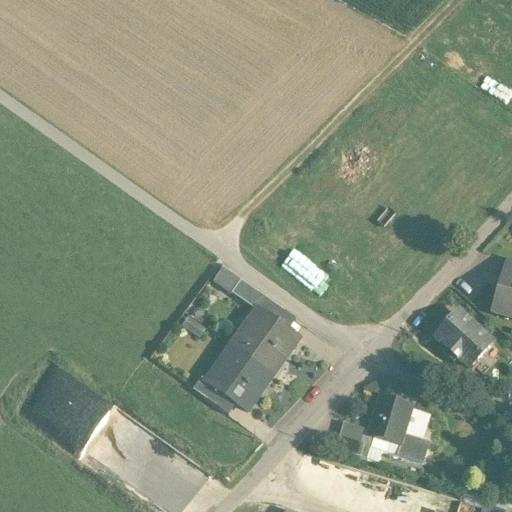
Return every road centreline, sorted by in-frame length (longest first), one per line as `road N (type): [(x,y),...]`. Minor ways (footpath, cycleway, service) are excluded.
road 1 (track): [(364,363),(0,98)]
road 2 (residential): [(222,511),(511,205)]
road 3 (track): [(211,250),(457,0)]
